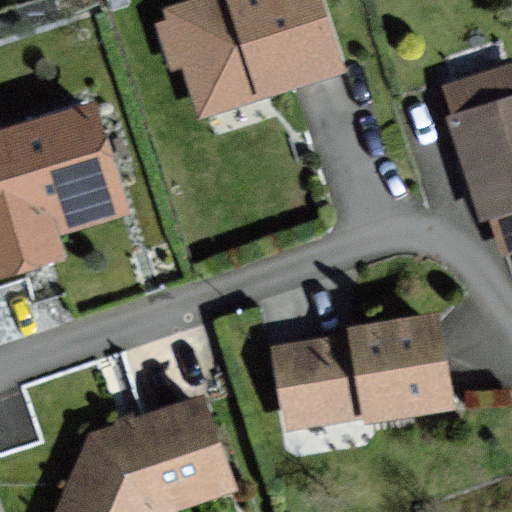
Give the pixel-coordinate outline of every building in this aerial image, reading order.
[(196,120),(246,105),(213,0),(210,0),(155,17),(159,31),(150,34),(163,76),(180,71),(196,120)] [(318,0),(213,0),(246,105),(342,75),(318,0)] [(511,65),(448,86),(458,116),(451,118),(484,218),(494,215),(506,252),(511,250),(511,65)] [(82,115),(0,138),(0,283),(58,267),(50,240),(114,222),(82,115)] [(454,407),(438,315),(354,329),(355,335),(278,348),(291,426),(370,412),(371,421),(454,407)] [(238,488),(205,398),(96,433),(64,511),(168,511),(169,508),(238,488)]
